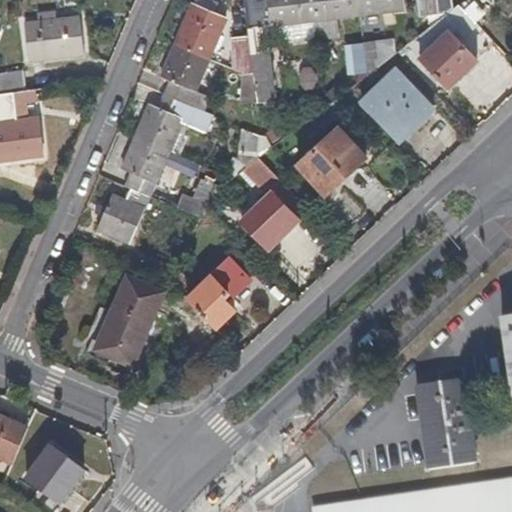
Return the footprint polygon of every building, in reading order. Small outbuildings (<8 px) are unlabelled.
[(216,1),(213,0),(198,0),(196,4),(212,10),(216,1)] [(246,0),(250,36),(253,71),(256,102),(277,100),(268,26),(271,26),(272,27),(283,26),(287,35),(317,32),(317,38),(318,38),(314,0),(246,0)] [(314,0),(318,38),(339,35),(337,18),(361,15),(359,0),(314,0)] [(359,0),(361,15),(408,10),(406,0),(359,0)] [(420,0),(423,16),(454,11),(457,9),(454,0),(420,0)] [(196,4),(195,4),(178,45),(213,59),(230,18),(212,10),(196,4)] [(454,11),(421,36),(430,48),(421,56),(451,89),(480,61),(455,34),(461,28),(465,34),(478,24),(462,6),(457,9),(454,11)] [(41,23),(27,25),(32,62),(87,56),(83,18),(60,21),(59,14),(40,16),(41,23)] [(250,36),(233,37),(234,68),(244,72),(253,71),(250,36)] [(378,39),(365,41),(371,74),(384,64),(381,58),(378,39)] [(365,41),(354,43),(360,83),(371,74),(365,41)] [(213,59),(178,45),(164,78),(171,81),(183,86),(177,99),(207,112),(213,97),(198,91),(213,59)] [(383,83),(388,90),(369,107),(400,140),(434,107),(398,68),(383,83)] [(253,71),(244,72),(242,103),(256,102),(253,71)] [(0,74),(0,96),(30,93),(28,72),(0,74)] [(183,86),(171,81),(165,94),(177,99),(183,86)] [(388,90),(383,83),(364,101),(369,107),(388,90)] [(341,95),(339,86),(326,94),(328,106),(341,95)] [(44,91),(30,93),(0,96),(0,103),(27,101),(28,105),(46,103),(44,91)] [(177,99),(165,94),(160,107),(172,112),(177,99)] [(341,95),(328,106),(324,109),(332,121),(352,106),(341,95)] [(152,103),(137,136),(175,151),(183,133),(186,125),(209,133),(216,115),(207,112),(177,99),(172,112),(160,107),(152,103)] [(300,109),(290,114),(294,124),(305,117),(300,109)] [(13,115),(0,117),(0,124),(13,123),(13,115)] [(0,124),(0,164),(44,159),(39,119),(13,123),(0,124)] [(259,134),(243,127),(240,153),(241,159),(247,166),(260,156),(260,153),(259,134)] [(370,157),(342,127),(299,163),(328,195),(370,157)] [(262,131),(259,134),(260,153),(270,149),(272,134),(262,131)] [(189,136),(183,133),(175,151),(181,154),(189,136)] [(175,151),(137,136),(123,168),(135,174),(129,186),(154,197),(160,184),(161,185),(175,151)] [(245,201),(234,212),(242,220),(241,221),(271,250),(304,220),(276,190),(284,181),(260,156),(247,166),(272,192),(253,209),(245,201)] [(369,210),(388,196),(364,165),(345,179),(369,210)] [(195,197),(186,193),(179,207),(203,217),(209,206),(222,185),(204,178),(195,197)] [(115,195),(108,210),(105,218),(100,229),(133,243),(148,207),(150,208),(154,198),(133,189),(128,200),(115,195)] [(108,210),(103,207),(100,215),(105,218),(108,210)] [(192,233),(178,226),(171,240),(186,246),(192,233)] [(254,279),(231,256),(188,297),(219,328),(239,310),(231,302),(254,279)] [(177,266),(154,257),(149,268),(172,278),(177,266)] [(192,282),(179,267),(173,281),(183,291),(192,282)] [(114,313),(102,308),(92,330),(97,333),(87,355),(132,373),(167,291),(130,276),(114,313)] [(469,381),(421,387),(431,470),(479,463),(469,381)] [(28,429),(0,417),(0,476),(0,477),(6,464),(12,466),(28,429)] [(86,471),(52,446),(27,478),(61,504),(86,471)] [(511,511),(511,480),(364,502),(315,510),(315,511),(511,511)]
